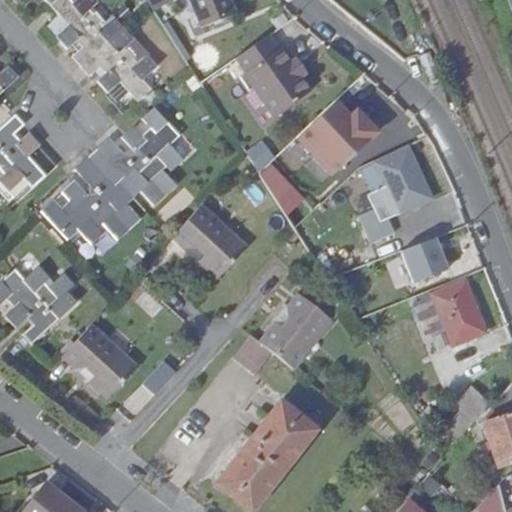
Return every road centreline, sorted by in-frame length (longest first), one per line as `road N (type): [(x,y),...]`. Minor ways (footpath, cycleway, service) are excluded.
road 1 (residential): [(511,282),(445,127),(426,101),(308,0)]
road 2 (residential): [(139,511),(0,399)]
road 3 (residential): [(85,114),(0,23)]
